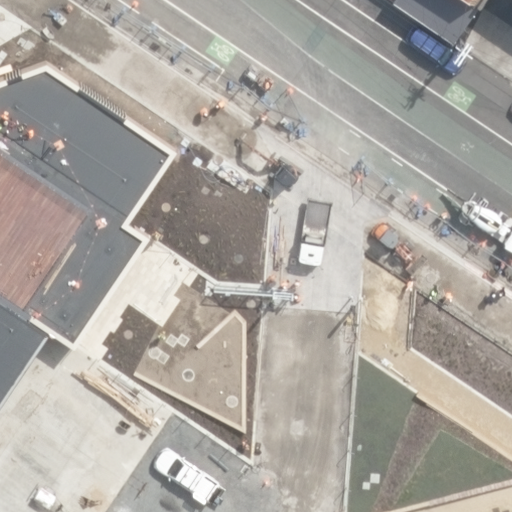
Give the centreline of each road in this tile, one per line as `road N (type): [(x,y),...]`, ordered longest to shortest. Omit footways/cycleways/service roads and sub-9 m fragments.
road 1 (residential): [(431,131),(171,511)]
road 2 (residential): [(431,131),(235,0)]
